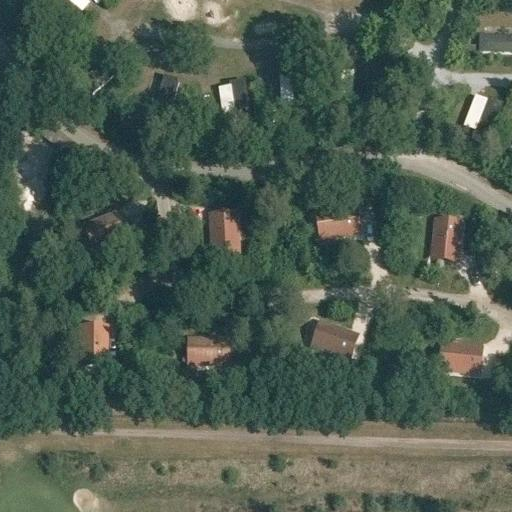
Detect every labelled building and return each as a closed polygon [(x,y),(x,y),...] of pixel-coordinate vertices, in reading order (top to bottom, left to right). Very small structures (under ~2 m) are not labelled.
[(38,0),(71,38),(90,24),(82,16),(92,4),(86,0),(38,0)] [(511,34),(479,33),(479,60),(511,60),(511,34)] [(142,55),(126,37),(119,42),(85,76),(104,90),(142,55)] [(370,111),(371,69),(354,69),(354,73),(341,74),(340,108),(353,107),(351,116),(370,111)] [(309,115),(305,70),(290,70),(291,76),(280,75),(281,111),(294,109),(293,116),(309,115)] [(178,79),(163,76),(155,121),(170,123),(178,79)] [(251,125),(248,82),(230,80),(232,88),(217,89),(223,126),(236,125),(251,125)] [(490,108),(473,100),(460,135),(476,142),(490,108)] [(358,236),(355,212),(324,216),(327,240),(358,236)] [(120,215),(91,227),(101,249),(129,237),(120,215)] [(211,219),(213,250),(237,248),(235,217),(211,219)] [(433,255),(458,258),(461,227),(437,224),(433,255)] [(327,328),(319,351),(349,362),(357,339),(327,328)] [(107,338),(82,338),(82,369),(107,369),(107,338)] [(197,342),(197,367),(228,367),(228,342),(197,342)] [(450,349),(447,375),(478,377),(481,351),(450,349)]
